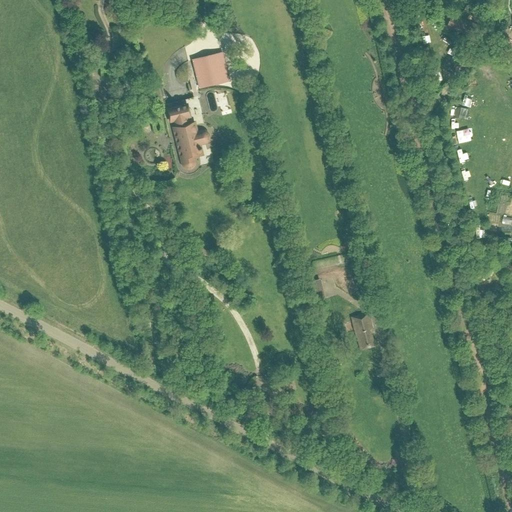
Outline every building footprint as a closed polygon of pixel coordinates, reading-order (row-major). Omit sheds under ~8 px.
[(453,14),(447,27),(474,39),(480,26),(453,14)] [(492,40),(496,32),(485,27),(481,35),(492,40)] [(194,59),(201,86),(213,83),(206,56),(194,59)] [(196,94),(185,96),(190,124),(201,122),(196,94)] [(177,141),(176,137),(178,137),(176,126),(160,130),(162,141),(166,140),(167,144),(164,144),(173,180),(173,181),(174,182),(174,183),(175,183),(175,184),(176,184),(177,184),(178,184),(179,184),(180,184),(181,183),(182,182),(182,181),(183,180),(182,179),(182,178),(182,176),(192,174),(189,164),(193,163),(194,163),(195,162),(196,161),(197,160),(198,159),(198,158),(199,157),(199,156),(199,154),(198,153),(198,152),(197,151),(196,150),(195,149),(194,149),(193,148),(191,148),(190,149),(186,149),(183,140),(177,141)] [(306,282),(311,302),(323,299),(318,279),(306,282)] [(360,288),(365,304),(374,301),(370,285),(360,288)] [(361,349),(373,346),(369,329),(372,329),(367,313),(351,317),(356,336),(361,349)]
